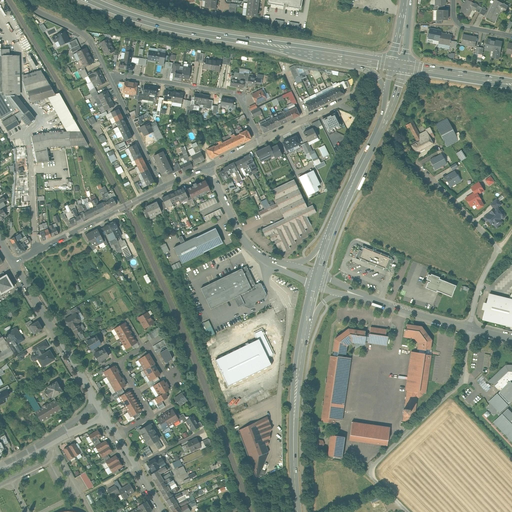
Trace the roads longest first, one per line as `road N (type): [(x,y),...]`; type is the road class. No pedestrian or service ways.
road 1 (secondary): [(361,61),(170,28),(88,0)]
road 2 (unclassified): [(409,511),(370,471),(462,381),(471,328)]
road 3 (residential): [(471,328),(498,248),(422,171)]
road 4 (primary): [(306,326),(295,408),(299,511)]
road 5 (residential): [(261,141),(238,95),(106,72)]
road 6 (residential): [(117,436),(151,416),(117,361),(149,346),(176,377)]
road 7 (residential): [(164,186),(12,264)]
road 8 (residential): [(12,264),(100,410)]
road 9 (primary): [(389,101),(331,239)]
road 10 (residential): [(106,72),(164,186)]
road 11 (residential): [(207,166),(241,238),(272,264)]
